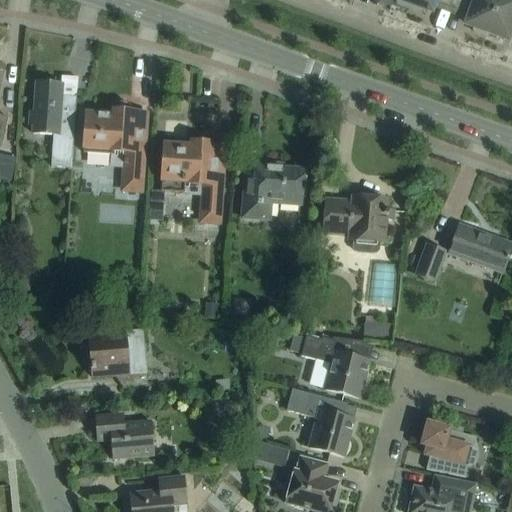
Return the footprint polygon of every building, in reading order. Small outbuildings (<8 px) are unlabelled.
[(408,9),(411,0),(392,0),(397,1),(396,4),(408,9)] [(451,11),(454,0),(411,0),(408,9),(421,14),(422,11),(426,12),(430,3),(451,11)] [(484,37),(498,0),(454,0),(451,11),(472,18),(468,28),(473,30),(472,33),(484,37)] [(511,33),(511,0),(498,0),(484,37),(497,42),(498,39),(503,41),(506,31),(511,33)] [(35,84),(34,104),(33,113),(30,113),(29,126),(32,127),(32,134),(53,136),(50,167),(71,169),(76,91),(75,90),(74,98),(61,98),(62,86),(35,84)] [(113,111),(113,117),(85,115),(83,154),(112,156),(113,152),(127,153),(127,160),(124,160),(123,165),(124,165),(123,184),(129,185),(128,187),(141,187),(146,114),(131,113),(131,112),(131,111),(131,109),(130,108),(129,106),(128,105),(127,104),(125,104),(124,103),(122,103),(121,103),(119,103),(118,104),(116,105),(115,106),(114,108),(114,109),(113,111)] [(163,146),(160,193),(183,194),(184,183),(188,184),(188,185),(205,186),(205,192),(202,191),(200,218),(219,220),(224,146),(209,145),(209,140),(191,139),(191,148),(163,146)] [(1,162),(12,163),(13,152),(1,151),(1,162)] [(246,164),(245,184),(242,220),(267,222),(268,205),(299,208),(300,192),(302,172),(272,170),(272,166),(246,164)] [(383,245),(384,222),(386,202),(352,199),(351,207),(340,206),(340,203),(326,202),(323,235),(348,237),(348,242),(352,242),(351,249),(354,253),(357,254),(372,255),(376,254),(379,251),(379,244),(383,245)] [(511,246),(458,227),(452,246),(447,257),(501,276),(511,246)] [(432,283),(443,254),(424,247),(413,276),(432,283)] [(26,282),(13,286),(15,296),(29,293),(26,282)] [(233,299),(231,314),(247,316),(249,301),(233,299)] [(142,331),(108,334),(88,336),(92,379),(122,376),(123,388),(122,388),(122,389),(147,387),(142,331)] [(292,337),(289,348),(301,350),(303,340),(292,337)] [(359,360),(363,343),(332,339),(331,342),(321,339),(321,341),(306,337),(300,358),(330,366),(324,390),(358,400),(368,363),(359,360)] [(347,405),(327,400),(291,390),(286,412),(316,420),(308,449),(343,458),(353,421),(343,418),(347,405)] [(122,418),(114,418),(94,420),(96,441),(110,440),(112,458),(153,455),(150,425),(123,427),(122,418)] [(431,449),(429,458),(425,471),(465,478),(475,439),(427,426),(422,446),(431,449)] [(265,440),(264,428),(253,429),(254,441),(265,440)] [(327,466),(307,461),(299,459),(296,472),(294,472),(285,505),(311,511),(328,511),(336,483),(323,480),(327,466)] [(469,511),(475,486),(454,482),(434,478),(431,492),(420,490),(418,502),(412,500),(412,498),(411,498),(408,511),(469,511)] [(186,511),(184,480),(177,480),(158,482),(159,494),(129,497),(130,511),(186,511)] [(497,492),(494,505),(506,507),(509,494),(497,492)]
